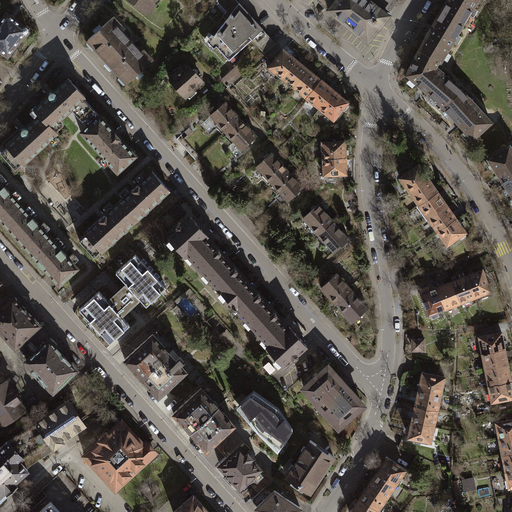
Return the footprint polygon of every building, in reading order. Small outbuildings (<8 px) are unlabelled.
[(151,3),(153,0),(129,0),(148,14),(155,5),(151,3)] [(226,20),(239,3),(236,0),(216,0),(227,12),(222,15),(226,20)] [(324,0),(332,8),(331,10),(367,38),(387,14),(369,0),(324,0)] [(448,0),(442,11),(463,24),(477,0),(448,0)] [(263,29),(239,3),(226,20),(212,40),(229,60),(252,39),(263,29)] [(442,11),(419,48),(439,60),(441,60),(463,24),(442,11)] [(8,52),(12,55),(17,49),(13,47),(25,32),(27,32),(28,30),(28,28),(26,26),(24,27),(7,13),(0,22),(0,21),(0,48),(7,54),(8,52)] [(112,16),(87,39),(126,82),(152,59),(143,50),(141,52),(118,28),(121,25),(112,16)] [(276,44),(263,29),(252,39),(265,54),(276,44)] [(439,60),(419,48),(407,75),(443,106),(461,89),(435,66),(439,60)] [(297,60),(283,49),(268,68),(282,79),(297,60)] [(309,70),(297,60),(282,79),(294,89),(309,70)] [(193,89),(202,81),(197,75),(198,71),(195,69),(192,70),(186,64),(170,79),(171,80),(171,84),(174,87),(177,87),(188,99),(196,92),(193,89)] [(236,66),(221,79),(228,86),(243,73),(236,66)] [(322,80),(309,70),(294,89),(307,99),(322,80)] [(85,96),(68,78),(34,109),(39,115),(40,114),(51,127),(71,109),(77,115),(85,109),(88,112),(93,108),(83,97),(85,96)] [(335,91),(322,80),(307,99),(320,109),(335,91)] [(492,122),(461,89),(443,106),(474,139),(492,122)] [(348,102),(335,91),(320,109),(334,120),(348,102)] [(240,118),(225,101),(210,115),(217,123),(214,125),(221,133),(224,130),(225,132),(240,118)] [(81,131),(118,172),(136,156),(93,108),(88,112),(85,109),(77,115),(87,125),(81,131)] [(1,153),(15,168),(22,162),(23,164),(57,133),(51,127),(40,114),(39,115),(6,145),(7,146),(1,153)] [(256,135),(240,118),(225,132),(226,133),(224,136),(231,144),(233,141),(241,149),(256,135)] [(346,157),(345,139),(321,140),(322,158),(346,157)] [(300,181),(304,177),(270,141),(266,144),(300,181)] [(511,148),(510,145),(488,159),(511,194),(511,148)] [(287,170),(271,153),(256,166),(263,174),(260,177),(267,184),(270,182),(272,184),(287,170)] [(346,174),(346,157),(322,158),(323,175),(346,174)] [(399,178),(409,191),(428,177),(417,162),(400,174),(399,178)] [(302,187),(287,170),(272,184),(273,185),(270,187),(277,195),(280,193),(287,201),(302,187)] [(136,220),(169,190),(152,171),(118,201),(136,220)] [(409,191),(418,204),(437,191),(428,177),(409,191)] [(0,220),(1,221),(21,204),(0,181),(0,220)] [(418,204),(427,218),(447,204),(437,191),(418,204)] [(95,256),(136,220),(118,201),(78,238),(95,256)] [(1,221),(30,253),(49,235),(21,204),(1,221)] [(333,221),(318,204),(303,217),(310,225),(307,228),(314,235),(317,233),(318,234),(333,221)] [(427,218),(437,232),(456,218),(447,204),(427,218)] [(184,255),(187,253),(204,237),(207,235),(190,217),(182,224),(178,224),(177,225),(177,228),(167,236),(184,255)] [(437,232),(447,245),(465,234),(465,230),(456,218),(437,232)] [(349,238),(333,221),(318,234),(319,236),(316,238),(324,246),(326,244),(334,252),(349,238)] [(30,253),(59,285),(78,267),(49,235),(30,253)] [(215,249),(204,237),(187,253),(203,271),(221,255),(220,254),(220,251),(218,249),(215,249)] [(232,267),(221,255),(203,271),(220,289),(237,273),(236,272),(236,269),(235,267),(232,267)] [(148,308),(167,290),(135,257),(116,275),(130,289),(123,296),(130,303),(137,297),(148,308)] [(469,274),(477,296),(491,291),(482,269),(469,274)] [(237,273),(220,289),(232,304),(232,307),(235,309),(236,308),(254,292),(237,273)] [(352,290),(336,273),(321,286),(337,303),(352,290)] [(453,280),(461,302),(477,296),(469,274),(453,280)] [(436,286),(445,308),(461,302),(453,280),(436,286)] [(420,292),(429,314),(445,308),(436,286),(420,292)] [(368,307),(352,290),(337,303),(352,321),(368,307)] [(253,326),(271,310),(260,298),(260,295),(259,293),(255,293),(254,292),(236,308),(253,326)] [(120,314),(130,303),(123,296),(113,306),(100,293),(81,311),(112,343),(131,325),(120,314)] [(32,330),(39,324),(12,295),(0,306),(0,328),(16,345),(32,330)] [(269,344),(287,328),(276,316),(277,313),(275,312),(272,312),(271,310),(253,326),(269,344)] [(289,326),(287,328),(269,344),(267,346),(284,365),(292,357),(296,357),(297,356),(297,353),(306,345),(289,326)] [(479,336),(482,352),(505,348),(502,332),(479,336)] [(170,353),(153,334),(125,358),(142,377),(170,353)] [(410,350),(424,351),(425,337),(411,337),(410,350)] [(71,377),(79,369),(50,338),(26,360),(55,392),(71,377)] [(482,352),(486,369),(508,364),(505,348),(482,352)] [(186,371),(170,353),(142,377),(158,396),(186,371)] [(486,369),(489,385),(511,381),(508,364),(486,369)] [(304,387),(338,425),(362,404),(328,366),(304,387)] [(5,369),(0,371),(0,378),(3,382),(10,377),(5,369)] [(441,393),(445,376),(422,371),(418,388),(441,393)] [(0,384),(0,419),(2,423),(25,407),(6,380),(0,384)] [(491,399),(492,401),(511,397),(511,383),(511,381),(489,385),(490,391),(487,392),(489,399),(491,399)] [(173,413),(189,431),(218,406),(201,387),(173,413)] [(437,409),(441,393),(418,388),(415,404),(437,409)] [(254,389),(237,403),(256,426),(280,446),(294,427),(279,406),(254,389)] [(68,399),(9,440),(23,455),(26,452),(31,460),(62,439),(62,438),(84,423),(68,399)] [(434,425),(437,409),(415,404),(411,420),(434,425)] [(189,431),(206,450),(234,425),(218,406),(189,431)] [(101,472),(115,487),(154,452),(146,443),(144,445),(133,434),(122,421),(125,419),(116,409),(101,422),(108,429),(97,438),(99,441),(84,454),(101,472)] [(511,418),(496,422),(499,438),(511,435),(511,418)] [(431,441),(434,425),(411,420),(407,437),(419,440),(419,442),(427,443),(428,441),(431,441)] [(511,435),(499,438),(502,454),(511,452),(511,435)] [(286,475),(310,492),(316,482),(314,480),(325,464),(328,465),(334,455),(310,439),(286,475)] [(0,498),(0,499),(3,497),(7,496),(7,493),(27,475),(27,467),(19,459),(23,455),(9,440),(0,447),(0,498)] [(232,478),(239,487),(261,468),(252,458),(254,456),(248,449),(246,451),(240,445),(219,463),(226,472),(224,473),(230,480),(232,478)] [(511,452),(502,454),(505,470),(511,469),(511,452)] [(398,484),(407,470),(387,456),(378,470),(398,484)] [(388,498),(398,484),(378,470),(368,484),(388,498)] [(474,477),(462,479),(464,490),(476,487),(474,477)] [(378,511),(388,498),(368,484),(358,498),(378,511)] [(296,511),(300,507),(275,489),(256,506),(258,507),(256,510),(258,511),(296,511)] [(173,511),(208,511),(193,494),(173,511)] [(349,511),(377,511),(378,511),(358,498),(349,511)] [(60,511),(50,501),(38,511),(60,511)]
